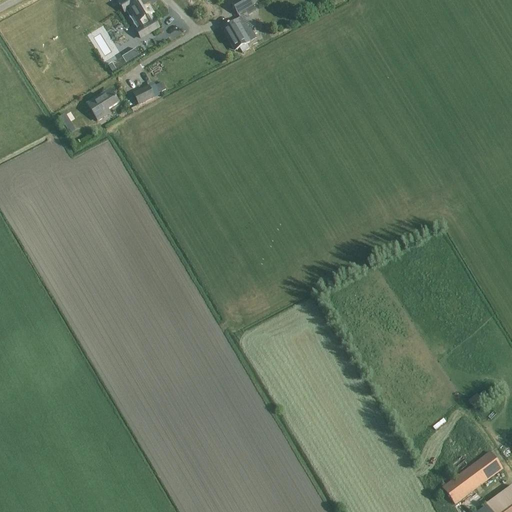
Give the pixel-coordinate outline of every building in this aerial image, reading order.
[(143,0),(126,0),(124,2),(129,10),(141,29),(136,32),(141,40),(158,29),(154,21),(153,22),(149,16),(152,14),(148,7),(150,6),(147,1),(145,2),(143,0)] [(237,0),(231,4),(238,16),(253,8),(248,0),(237,0)] [(249,34),(246,28),(240,19),(223,29),(236,51),(239,49),(242,54),(249,49),(247,46),(254,41),(250,34),(249,34)] [(127,66),(140,57),(136,50),(122,59),(127,66)] [(112,65),(108,68),(112,74),(116,72),(112,65)] [(162,84),(155,87),(159,95),(166,91),(162,84)] [(149,87),(134,95),(138,104),(140,107),(155,99),(149,87)] [(87,106),(97,123),(110,115),(108,112),(118,105),(112,95),(110,92),(104,96),(87,106)] [(70,123),(64,127),(69,135),(75,131),(70,123)] [(485,404),(477,395),(467,403),(475,412),(485,404)] [(503,470),(490,454),(442,490),(454,506),(503,470)] [(511,511),(511,487),(486,506),(487,507),(480,511),(511,511)]
